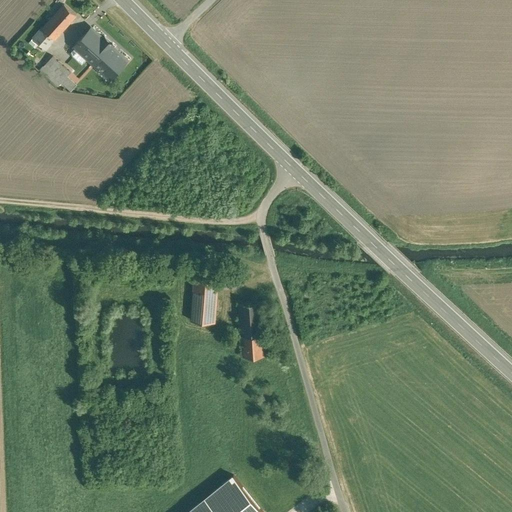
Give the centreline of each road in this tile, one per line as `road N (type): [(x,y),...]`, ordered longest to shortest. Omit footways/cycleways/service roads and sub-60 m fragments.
road 1 (unclassified): [(345,511),(264,231),(265,204),(295,170)]
road 2 (secondary): [(511,372),(295,170)]
road 3 (track): [(263,215),(239,223),(0,206)]
road 4 (secondary): [(295,170),(165,42)]
